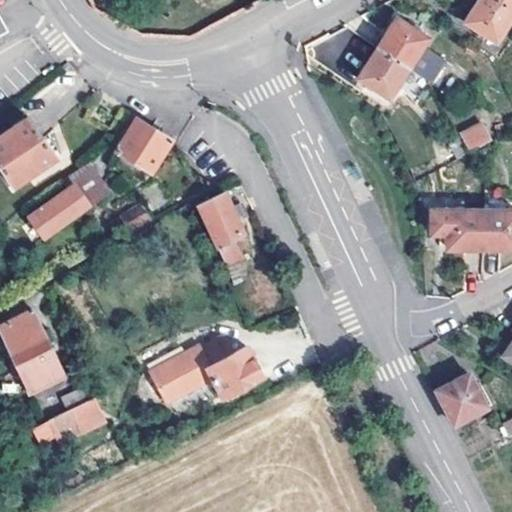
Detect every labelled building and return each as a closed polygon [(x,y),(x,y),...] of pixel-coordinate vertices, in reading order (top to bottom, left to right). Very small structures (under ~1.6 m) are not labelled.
[(499,42),(511,21),(511,10),(496,0),(479,0),(466,21),(499,42)] [(511,0),(496,0),(511,10),(511,0)] [(426,45),(430,38),(419,31),(423,26),(415,22),(412,26),(398,17),(378,49),(410,70),(426,45)] [(447,59),(426,45),(410,70),(430,85),(447,59)] [(392,98),(410,70),(378,49),(360,79),(375,87),(371,91),(378,97),(381,92),(392,98)] [(171,140),(158,131),(138,118),(121,145),(118,152),(154,174),(175,143),(171,140)] [(30,119),(0,138),(0,164),(15,186),(57,157),(30,119)] [(482,123),(464,132),(474,150),(492,141),(482,123)] [(469,153),(460,135),(446,142),(456,160),(469,153)] [(74,185),(89,206),(110,192),(89,164),(68,178),(74,185)] [(46,239),(89,206),(74,185),(30,218),(46,239)] [(11,192),(0,200),(0,212),(3,216),(20,204),(11,192)] [(198,206),(219,250),(234,242),(245,237),(237,220),(231,208),(224,194),(198,206)] [(122,216),(129,226),(131,231),(151,218),(142,204),(122,216)] [(240,204),(231,208),(237,220),(245,216),(240,204)] [(484,249),(485,210),(433,210),(432,234),(447,234),(447,249),(484,249)] [(511,210),(485,210),(484,249),(511,248),(511,210)] [(129,226),(122,216),(113,221),(119,232),(129,226)] [(38,244),(46,239),(30,218),(18,226),(29,243),(34,240),(38,244)] [(234,242),(219,250),(231,275),(245,267),(234,242)] [(51,382),(66,375),(33,311),(0,328),(23,374),(32,392),(51,382)] [(247,347),(230,356),(223,359),(208,367),(202,355),(189,362),(198,380),(201,385),(213,379),(224,399),(263,378),(247,347)] [(187,385),(198,380),(189,362),(178,367),(187,385)] [(455,425),(488,408),(470,373),(437,390),(455,425)] [(23,396),(32,392),(23,374),(15,378),(23,396)] [(66,375),(51,382),(65,413),(72,410),(81,405),(66,375)] [(101,411),(96,397),(81,405),(72,410),(78,423),(101,411)]
